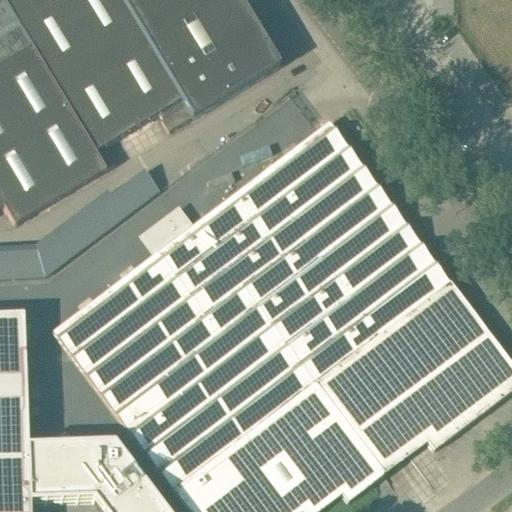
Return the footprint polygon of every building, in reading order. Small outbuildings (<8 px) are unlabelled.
[(159,118),(162,123),(184,110),(191,123),(274,73),(250,34),(251,34),(230,0),(1,0),(0,1),(0,205),(4,212),(14,229),(114,169),(104,151),(159,118)] [(184,110),(162,123),(160,124),(168,137),(191,123),(184,110)] [(152,232),(166,250),(51,336),(184,511),(324,511),(341,500),(347,508),(384,479),(379,473),(422,440),(434,455),(511,395),(511,369),(329,127),(192,230),(178,212),(152,232)] [(140,169),(44,241),(33,249),(0,250),(0,282),(44,280),(159,194),(140,169)] [(22,321),(0,321),(0,511),(28,511),(29,508),(92,506),(96,511),(161,511),(114,449),(27,452),(22,321)]
